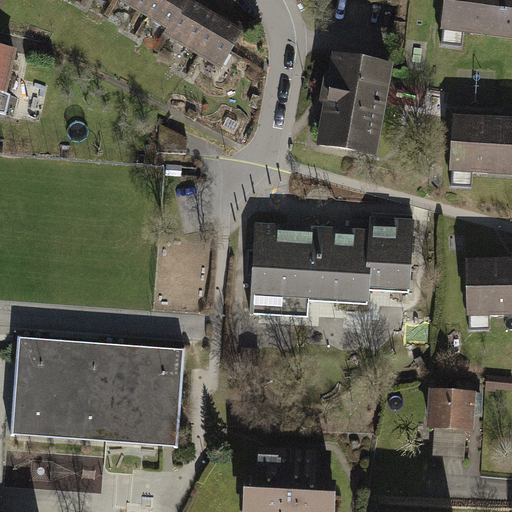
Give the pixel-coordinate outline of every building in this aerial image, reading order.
[(120,0),(167,27),(162,34),(220,67),(242,29),(193,0),(120,0)] [(511,35),(511,0),(444,0),(441,28),(511,35)] [(21,52),(0,47),(0,90),(12,93),(21,52)] [(371,161),(388,69),(326,57),(309,149),(371,161)] [(511,176),(511,124),(449,121),(447,173),(511,176)] [(356,232),(253,226),(248,300),(362,308),(363,291),(407,294),(412,224),(364,221),(363,233),(356,232)] [(511,313),(511,257),(467,259),(470,315),(511,313)] [(0,336),(10,337),(24,338),(16,437),(173,449),(181,341),(0,326),(0,336)] [(9,511),(16,437),(24,338),(10,337),(0,336),(0,511),(9,511)] [(511,380),(486,379),(485,391),(510,393),(511,380)] [(470,428),(472,390),(424,387),(421,427),(435,428),(433,458),(462,459),(464,428),(470,428)] [(324,511),(329,453),(248,445),(241,511),(324,511)] [(105,456),(27,455),(27,487),(105,489),(105,456)]
